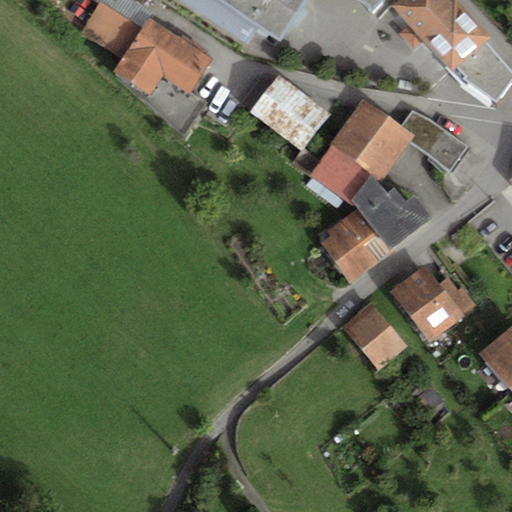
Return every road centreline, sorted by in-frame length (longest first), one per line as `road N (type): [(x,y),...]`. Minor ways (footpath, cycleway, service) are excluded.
road 1 (residential): [(511,151),(452,220),(302,349)]
road 2 (unclassified): [(302,349),(199,451),(172,511)]
